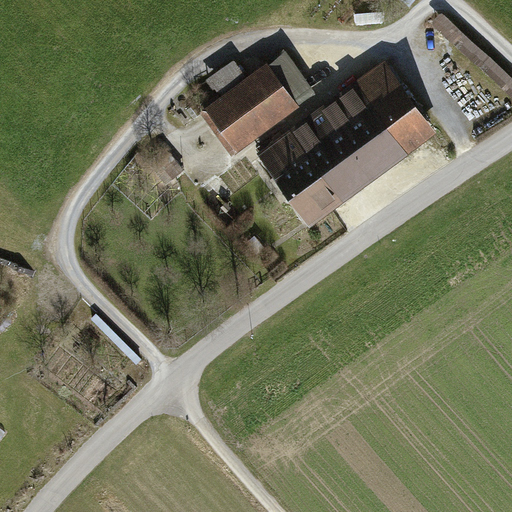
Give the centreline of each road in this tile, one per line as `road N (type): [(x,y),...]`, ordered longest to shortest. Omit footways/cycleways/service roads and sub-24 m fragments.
road 1 (unclassified): [(37,511),(224,332),(511,138)]
road 2 (track): [(164,385),(277,511)]
